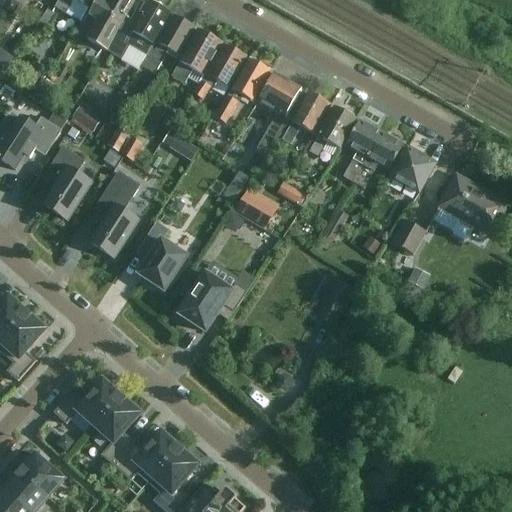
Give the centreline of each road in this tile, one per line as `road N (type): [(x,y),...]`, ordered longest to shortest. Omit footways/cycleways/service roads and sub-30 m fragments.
road 1 (residential): [(459,141),(207,0)]
road 2 (residential): [(87,330),(277,494),(282,511)]
road 3 (residential): [(0,431),(87,330)]
